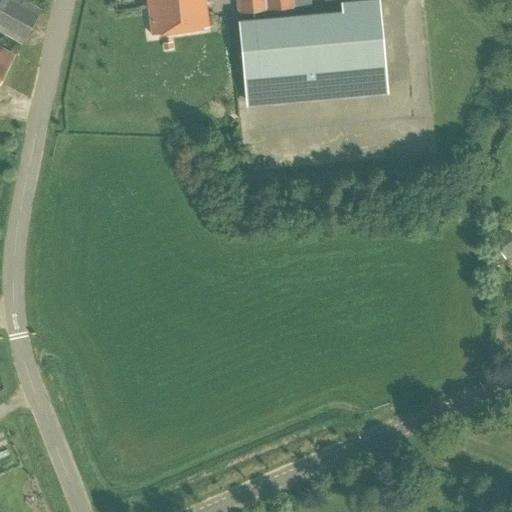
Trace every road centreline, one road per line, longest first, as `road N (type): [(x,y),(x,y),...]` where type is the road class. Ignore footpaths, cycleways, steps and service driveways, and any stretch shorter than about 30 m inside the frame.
road 1 (unclassified): [(81,511),(15,335),(5,257),(12,195),(69,0)]
road 2 (secondary): [(211,511),(511,383)]
